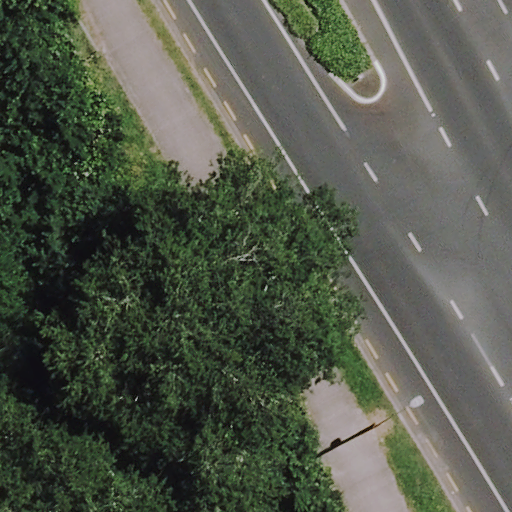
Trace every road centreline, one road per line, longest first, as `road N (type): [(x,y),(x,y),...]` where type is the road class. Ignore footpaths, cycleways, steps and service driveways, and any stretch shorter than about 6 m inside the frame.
road 1 (secondary): [(411,156),(315,0)]
road 2 (secondary): [(511,293),(411,156)]
